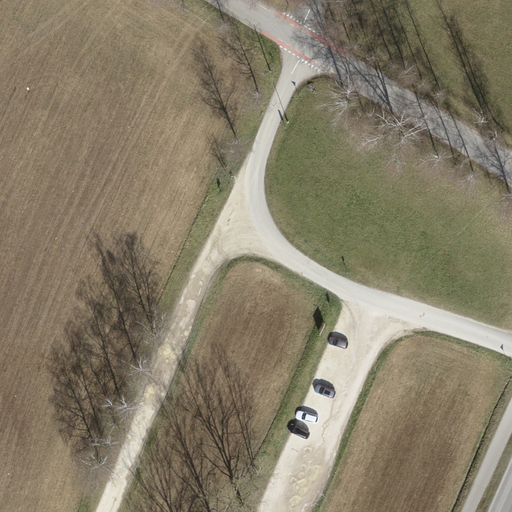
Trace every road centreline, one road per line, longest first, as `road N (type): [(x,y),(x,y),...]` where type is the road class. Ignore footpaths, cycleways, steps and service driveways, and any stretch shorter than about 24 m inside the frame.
road 1 (track): [(108,511),(228,222)]
road 2 (unclassified): [(511,167),(304,42)]
